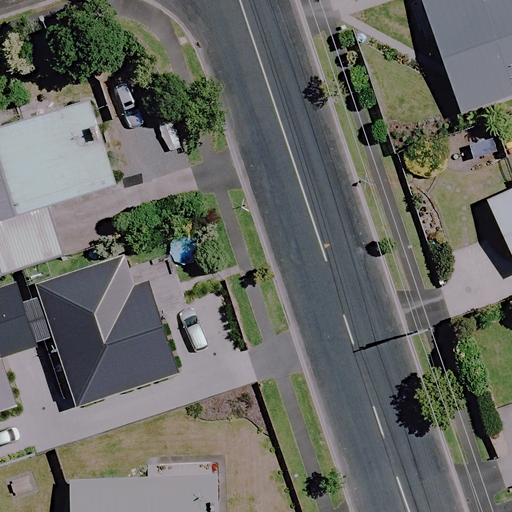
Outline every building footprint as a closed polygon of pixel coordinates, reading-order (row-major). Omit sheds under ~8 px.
[(511,0),(500,0),(481,6),(478,0),(419,0),(459,118),(511,100),(511,94),(508,82),(511,81),(511,0)] [(0,281),(63,262),(47,211),(115,190),(87,102),(0,129),(0,281)] [(511,192),(487,203),(511,261),(511,192)] [(150,322),(128,257),(37,288),(78,410),(184,375),(165,317),(150,322)] [(0,373),(0,358),(32,348),(10,284),(0,286),(0,412),(12,409),(0,373)] [(219,511),(217,466),(165,468),(165,481),(72,484),(73,511),(219,511)]
